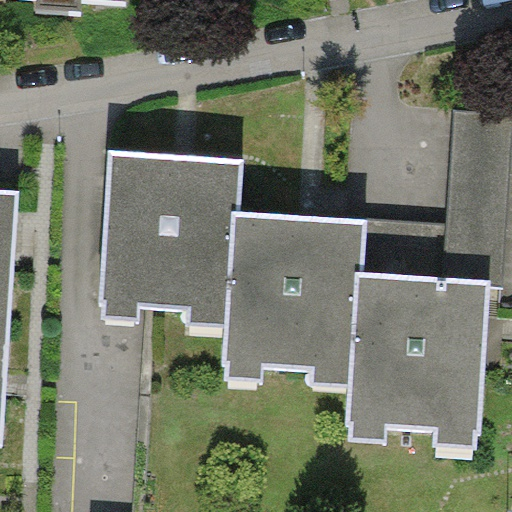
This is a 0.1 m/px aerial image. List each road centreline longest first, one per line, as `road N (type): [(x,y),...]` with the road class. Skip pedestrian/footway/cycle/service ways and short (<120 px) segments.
road 1 (residential): [(94,86),(80,362),(113,363),(105,511)]
road 2 (residential): [(511,18),(94,86)]
